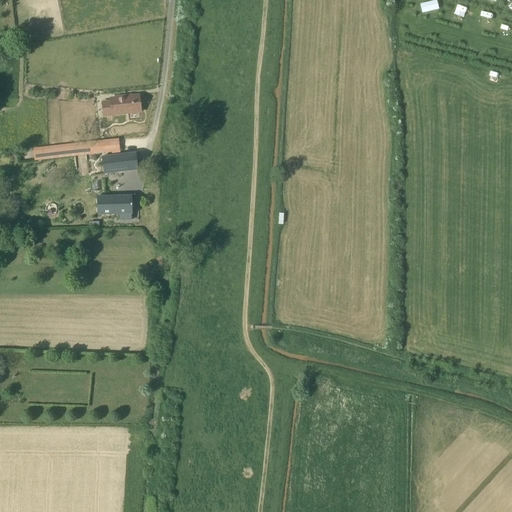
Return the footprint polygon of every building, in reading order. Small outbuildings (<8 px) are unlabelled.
[(122,97),(123,114),(142,112),(140,96),(126,97),(126,96),(122,97)] [(104,116),(123,114),(122,97),(117,97),(117,98),(111,99),(111,102),(103,103),(104,116)] [(122,139),(35,145),(36,158),(123,152),(122,139)] [(105,174),(140,170),(138,153),(103,157),(105,174)] [(120,221),(130,220),(130,214),(133,214),(132,196),(97,197),(98,215),(120,214),(120,221)]
